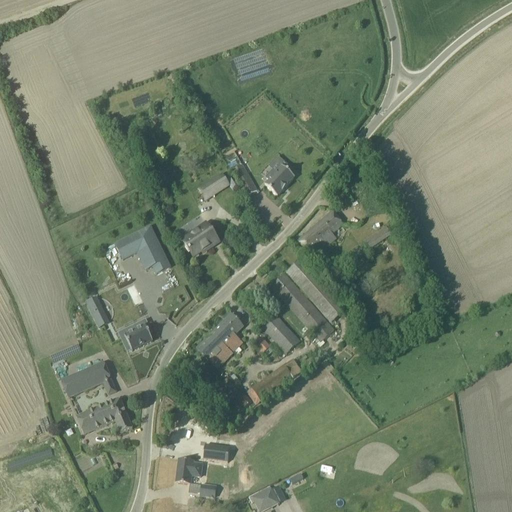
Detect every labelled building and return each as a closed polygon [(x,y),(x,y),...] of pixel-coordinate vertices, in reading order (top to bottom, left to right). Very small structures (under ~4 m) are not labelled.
[(205,165),(194,170),(197,176),(208,170),(205,165)] [(269,181),(265,186),(277,197),(294,179),(287,172),(290,169),(285,165),(276,174),(273,171),(266,179),(269,181)] [(257,192),(241,166),(231,172),(247,198),(257,192)] [(228,186),(221,176),(199,190),(206,201),(228,186)] [(338,220),(332,212),(297,242),(304,249),(309,255),(321,244),(325,248),(335,239),(332,235),(343,225),(338,220)] [(218,243),(213,234),(205,224),(181,240),(193,257),(205,249),(206,251),(218,243)] [(114,244),(122,262),(137,255),(145,272),(152,268),(156,276),(171,268),(151,226),(114,244)] [(382,242),(379,238),(385,234),(388,238),(392,235),(385,227),(362,242),(368,251),(382,242)] [(323,271),(313,259),(309,263),(319,274),(323,271)] [(346,311),(308,267),(301,260),(286,273),(331,325),(346,311)] [(334,332),(291,283),(284,275),(271,287),(321,344),(334,332)] [(96,299),(87,303),(99,328),(108,324),(96,299)] [(215,368),(241,343),(234,336),(235,335),(243,327),(238,322),(231,315),(197,349),(204,356),(215,368)] [(299,345),(275,318),(261,329),(285,356),(299,345)] [(146,324),(139,327),(137,325),(119,334),(127,352),(131,350),(132,352),(153,342),(149,335),(151,334),(146,324)] [(254,346),(262,356),(263,355),(266,358),(273,352),(270,348),(262,339),(254,346)] [(293,360),(246,392),(255,406),(302,374),(293,360)] [(104,363),(61,382),(68,399),(111,381),(104,363)] [(251,404),(230,379),(218,389),(239,414),(251,404)] [(132,430),(126,415),(119,400),(110,403),(77,418),(85,436),(116,423),(121,435),(132,430)] [(230,450),(205,446),(203,459),(227,463),(230,450)] [(194,463),(189,462),(179,461),(176,483),(186,484),(191,485),(192,478),(201,479),(203,465),(193,463),(194,463)] [(202,487),(190,485),(189,494),(201,496),(214,498),(215,488),(202,487)] [(21,496),(29,511),(47,511),(35,488),(21,496)] [(265,511),(279,505),(272,490),(271,490),(270,488),(249,498),(252,505),(254,503),(258,511),(265,511)]
